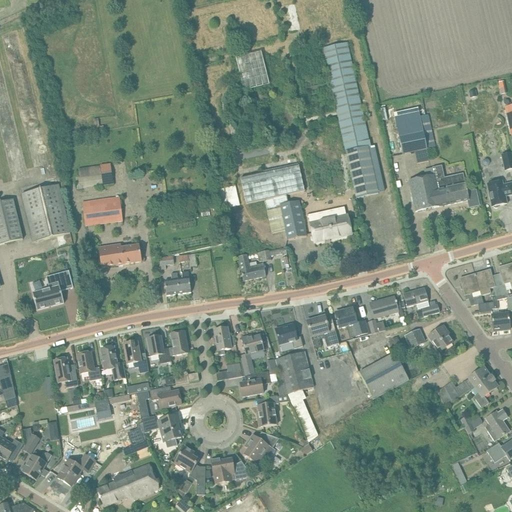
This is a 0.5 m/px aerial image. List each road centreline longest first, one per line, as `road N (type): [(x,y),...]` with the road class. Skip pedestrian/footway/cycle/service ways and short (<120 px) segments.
road 1 (unclassified): [(195,309),(297,296),(428,264)]
road 2 (unclassified): [(0,351),(195,309)]
